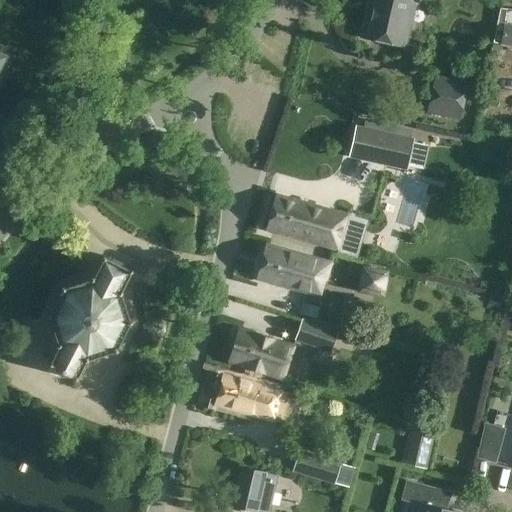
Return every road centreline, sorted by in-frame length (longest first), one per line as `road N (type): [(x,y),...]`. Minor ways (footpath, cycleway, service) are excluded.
road 1 (residential): [(155,511),(231,222),(229,175),(188,111)]
road 2 (residential): [(85,140),(81,68),(100,0)]
road 3 (tertiary): [(188,111),(274,0)]
road 4 (tertiary): [(0,228),(85,140)]
